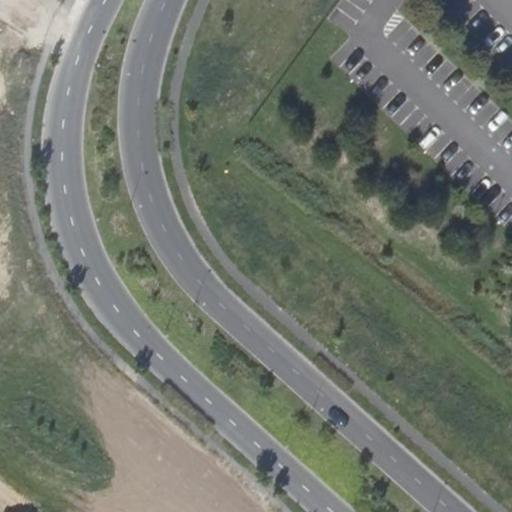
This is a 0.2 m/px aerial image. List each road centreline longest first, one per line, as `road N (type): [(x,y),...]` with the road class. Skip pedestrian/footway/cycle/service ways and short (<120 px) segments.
road 1 (secondary): [(448,511),(223,312),(158,229),(135,119),(145,52),(168,0)]
road 2 (secondary): [(101,0),(76,61),(60,138),(62,183),(84,260),(132,331),(331,511)]
